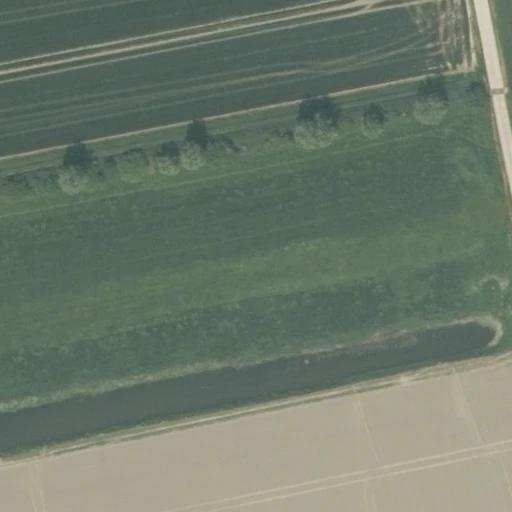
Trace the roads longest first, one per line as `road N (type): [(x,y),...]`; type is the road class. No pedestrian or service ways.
road 1 (track): [(511,364),(0,476)]
road 2 (track): [(481,0),(511,167)]
